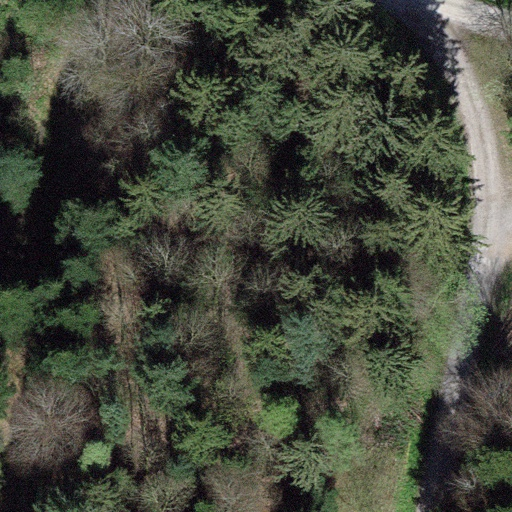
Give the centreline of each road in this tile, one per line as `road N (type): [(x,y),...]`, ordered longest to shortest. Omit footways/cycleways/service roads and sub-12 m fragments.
road 1 (track): [(511,238),(466,336),(431,460),(426,511)]
road 2 (track): [(511,231),(444,5)]
